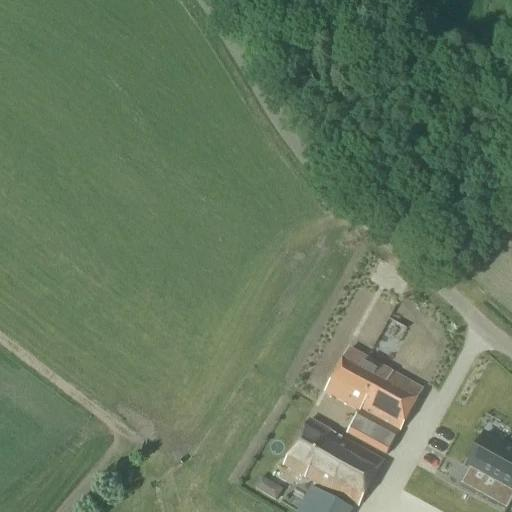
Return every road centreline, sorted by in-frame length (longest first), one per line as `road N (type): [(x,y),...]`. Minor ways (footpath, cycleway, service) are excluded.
road 1 (unclassified): [(511,367),(417,294),(347,224),(186,0)]
road 2 (track): [(258,0),(273,123)]
